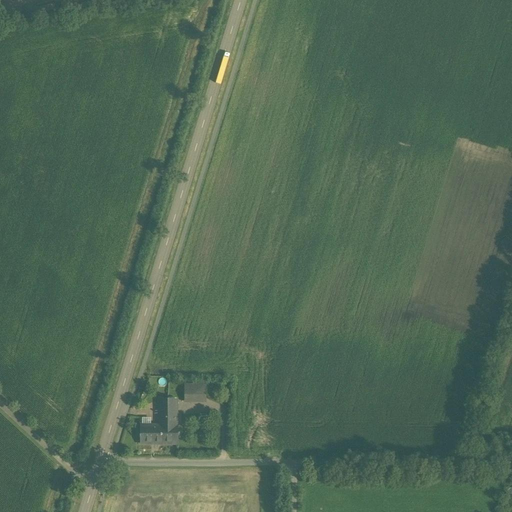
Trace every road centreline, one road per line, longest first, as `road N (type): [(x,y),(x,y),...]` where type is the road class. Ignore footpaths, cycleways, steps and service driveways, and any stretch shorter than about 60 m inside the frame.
road 1 (tertiary): [(239,0),(101,464)]
road 2 (unclassified): [(101,464),(511,460)]
